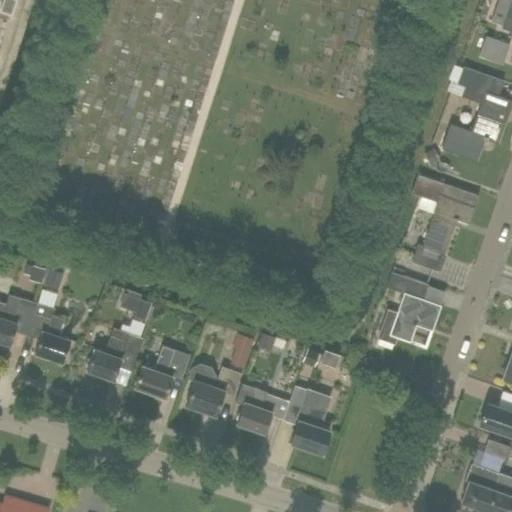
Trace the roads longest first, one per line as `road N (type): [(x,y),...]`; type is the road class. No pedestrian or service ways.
road 1 (residential): [(511,194),(402,511)]
road 2 (secondary): [(317,511),(0,419)]
